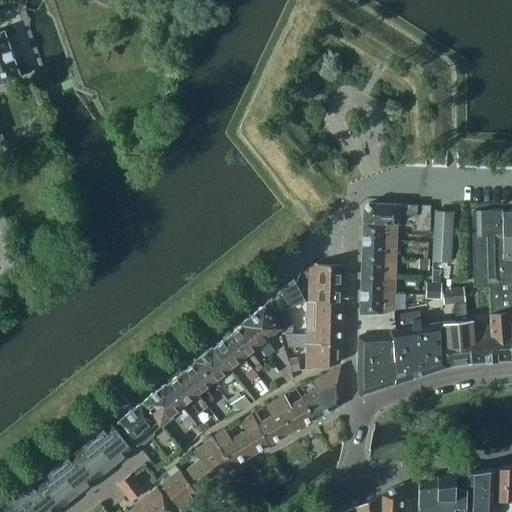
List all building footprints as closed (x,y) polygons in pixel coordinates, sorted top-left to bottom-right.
[(0,31),(0,82),(19,76),(3,30),(0,31)] [(362,221),(396,223),(399,223),(400,213),(415,214),(415,230),(429,230),(430,204),(368,202),(362,207),(362,221)] [(489,286),(491,313),(509,312),(511,359),(511,358),(511,209),(503,211),(502,211),(502,210),(472,210),(473,285),(473,287),(489,286)] [(432,260),(449,261),(452,211),(435,211),(432,260)] [(395,241),(396,223),(362,221),(361,239),(395,241)] [(361,239),(361,257),(395,259),(395,241),(361,239)] [(394,278),(395,259),(361,257),(360,276),(394,278)] [(308,264),(306,301),(340,302),(341,265),(308,264)] [(433,270),(433,281),(441,281),(441,270),(433,270)] [(360,276),(359,294),(394,295),(394,278),(360,276)] [(300,303),(288,281),(279,289),(288,307),(300,303)] [(427,284),(427,298),(442,299),(442,284),(427,284)] [(444,290),(446,305),(466,303),(463,288),(444,290)] [(393,309),(394,295),(359,294),(359,313),(385,313),(393,310),(393,309)] [(306,301),(305,333),(320,333),(320,343),(339,343),(340,302),(306,301)] [(240,323),(241,325),(257,345),(266,355),(273,350),(267,342),(272,339),(269,335),(280,327),(263,305),(240,323)] [(470,346),(472,346),(469,319),(466,320),(464,305),(452,306),(454,323),(443,324),(442,323),(446,365),(471,362),(470,346)] [(292,325),(286,306),(277,312),(280,326),(281,332),(292,333),(292,325)] [(442,323),(418,326),(418,311),(392,314),(393,330),(391,330),(391,335),(358,336),(357,369),(358,394),(446,365),(442,323)] [(509,312),(491,313),(488,313),(489,326),(473,326),(472,319),(469,319),(472,346),(470,346),(471,362),(488,360),(511,359),(509,312)] [(249,351),(257,345),(241,325),(226,336),(251,368),(258,362),(249,351)] [(320,343),(320,333),(305,333),(284,333),(287,346),(305,347),(305,368),(338,362),(339,343),(320,343)] [(251,368),(226,336),(211,348),(227,369),(235,362),(244,374),(251,368)] [(211,381),(227,369),(211,348),(210,347),(194,360),(195,361),(211,381)] [(290,359),(293,370),(301,369),(298,358),(290,359)] [(195,361),(180,373),(200,399),(202,398),(205,403),(213,398),(205,387),(211,381),(195,361)] [(301,397),(301,398),(314,418),(338,405),(340,401),(339,370),(336,368),(311,381),(316,388),(301,397)] [(206,406),(200,399),(180,373),(165,385),(181,405),(188,399),(198,412),(206,406)] [(142,401),(156,420),(159,423),(170,414),(184,431),(195,423),(181,405),(165,385),(164,384),(142,401)] [(230,403),(236,412),(250,403),(243,395),(230,403)] [(291,431),(314,418),(301,398),(289,405),(283,395),(274,400),(291,431)] [(268,444),(291,431),(274,400),(265,406),(271,416),(256,424),(268,444)] [(140,402),(117,421),(132,440),(133,440),(136,444),(138,443),(142,443),(150,436),(153,434),(160,443),(161,444),(170,437),(159,423),(156,420),(155,421),(140,402)] [(268,444),(256,424),(251,414),(239,421),(245,430),(230,439),(224,429),(211,437),(232,465),(248,456),(268,444)] [(110,422),(95,434),(116,461),(131,448),(110,422)] [(95,434),(76,448),(97,475),(116,461),(95,434)] [(199,459),(181,473),(197,494),(232,465),(211,437),(193,452),(199,459)] [(76,448),(57,463),(79,490),(97,475),(76,448)] [(57,463),(39,478),(60,505),(79,490),(57,463)] [(492,502),(492,501),(511,499),(511,465),(493,468),(492,502)] [(197,494),(181,473),(179,469),(169,476),(166,471),(156,478),(178,508),(197,494)] [(489,511),(491,469),(468,472),(467,472),(458,473),(458,491),(454,491),(454,479),(453,479),(425,483),(417,484),(416,511),(489,511)] [(117,484),(129,500),(142,490),(130,474),(117,484)] [(35,511),(51,511),(60,505),(39,478),(20,493),(35,511)] [(402,483),(380,493),(379,511),(401,511),(402,484),(402,483)] [(122,511),(173,511),(174,511),(155,487),(122,511)] [(35,511),(20,493),(2,507),(5,511),(35,511)] [(378,511),(378,494),(366,500),(366,511),(378,511)] [(354,506),(354,511),(366,511),(366,500),(354,506)]
